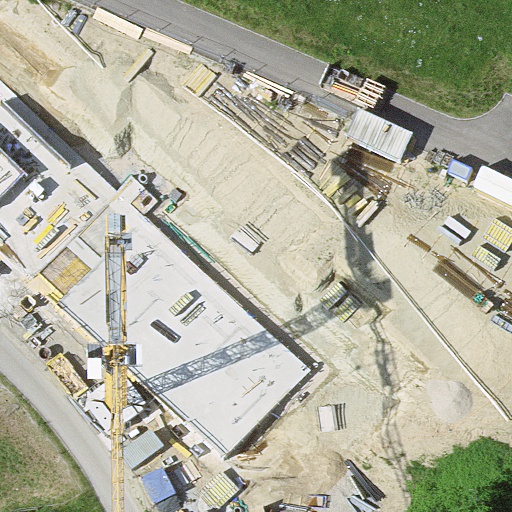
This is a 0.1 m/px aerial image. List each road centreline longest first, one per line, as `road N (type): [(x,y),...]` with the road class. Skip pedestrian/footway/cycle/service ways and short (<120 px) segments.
road 1 (residential): [(511,165),(124,0)]
road 2 (track): [(122,511),(29,378),(0,350)]
